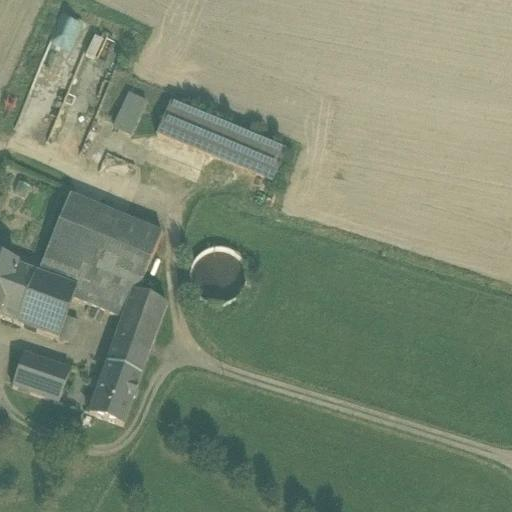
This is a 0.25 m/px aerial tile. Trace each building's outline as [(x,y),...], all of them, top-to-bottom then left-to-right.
[(146,106),(128,98),(112,133),(129,141),(146,106)] [(156,140),(272,188),(286,154),(170,106),(156,140)] [(76,292),(72,302),(122,323),(132,295),(138,296),(162,237),(69,199),(37,277),(76,292)] [(213,309),(225,309),(236,303),(244,294),(247,282),(245,270),(238,260),(228,253),(216,251),(205,255),(195,262),(190,273),(189,285),(193,296),(202,305),(213,309)] [(35,277),(0,263),(0,321),(16,327),(35,277)] [(37,277),(35,277),(16,327),(57,343),(69,347),(77,324),(65,320),(72,302),(76,292),(37,277)] [(122,323),(119,331),(153,344),(167,307),(138,296),(132,295),(122,323)] [(148,359),(153,344),(119,331),(114,347),(148,359)] [(141,378),(148,359),(114,347),(107,366),(141,378)] [(69,373),(23,357),(11,391),(58,407),(69,373)] [(107,366),(88,417),(122,429),(141,378),(107,366)]
